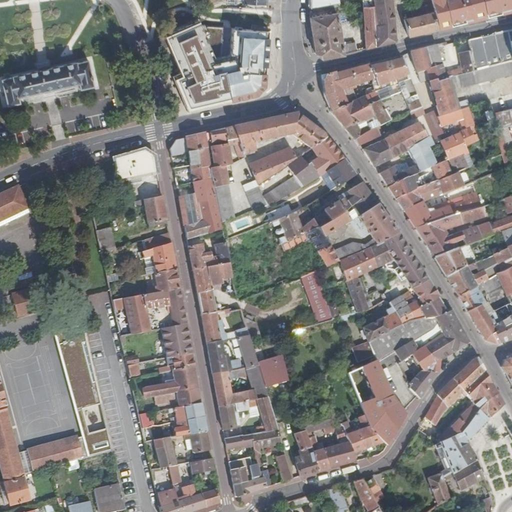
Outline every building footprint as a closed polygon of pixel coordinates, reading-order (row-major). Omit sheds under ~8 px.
[(327,7),(339,6),(338,0),(310,0),(311,8),(327,7)] [(393,0),(372,0),(373,6),(376,47),(395,42),(395,40),(390,4),(394,4),(393,0)] [(511,0),(430,0),(432,6),(434,13),(436,24),(511,4),(511,0)] [(511,4),(436,24),(438,30),(458,25),(511,10),(511,4)] [(376,47),(373,6),(363,6),(363,10),(365,49),(376,47)] [(432,6),(411,11),(413,18),(434,13),(432,6)] [(343,55),(356,52),(355,44),(342,45),(339,21),(349,20),(348,12),(311,17),(311,19),(316,54),(322,58),(343,55)] [(411,19),(410,36),(438,30),(436,24),(434,13),(413,18),(411,19)] [(511,62),(511,31),(467,42),(469,52),(467,52),(473,73),(511,62)] [(447,79),(437,45),(411,52),(411,53),(416,73),(417,73),(426,71),(429,81),(435,80),(436,82),(447,79)] [(473,73),(467,52),(459,55),(463,70),(464,75),(473,73)] [(402,56),(371,64),(381,101),(382,101),(391,97),(401,92),(404,99),(407,105),(410,113),(421,107),(402,56)] [(1,81),(6,107),(19,104),(18,98),(78,84),(79,90),(93,87),(88,62),(75,65),(74,63),(58,66),(45,69),(12,77),(12,79),(1,81)] [(381,101),(371,64),(370,62),(322,76),(324,92),(326,100),(331,112),(357,101),(353,89),(372,81),(374,87),(368,89),(367,93),(368,97),(366,98),(370,106),(381,101)] [(435,80),(429,81),(438,109),(425,117),(436,141),(441,139),(445,137),(444,134),(439,117),(469,108),(470,107),(468,101),(454,105),(450,92),(511,75),(511,62),(473,73),(464,75),(452,78),(447,79),(436,82),(435,80)] [(426,71),(417,73),(420,83),(429,81),(426,71)] [(391,97),(394,104),(404,99),(401,92),(391,97)] [(366,98),(357,101),(331,112),(345,129),(357,124),(369,118),(375,130),(377,129),(389,123),(391,122),(382,101),(381,101),(370,106),(366,98)] [(404,99),(394,104),(397,109),(407,105),(404,99)] [(399,118),(400,117),(410,113),(407,105),(397,109),(396,110),(399,118)] [(410,113),(413,120),(422,116),(420,113),(423,112),(421,107),(410,113)] [(439,117),(444,134),(455,130),(453,124),(460,123),(464,133),(460,135),(465,147),(479,141),(475,129),(474,125),(469,108),(439,117)] [(400,117),(403,125),(413,120),(410,113),(400,117)] [(275,119),(209,134),(211,146),(225,143),(225,145),(212,148),(215,170),(211,170),(222,225),(231,221),(224,177),(227,177),(226,170),(234,168),(236,167),(236,165),(230,166),(226,148),(234,146),(240,161),(245,160),(244,156),(255,154),(253,144),(279,138),(285,136),(292,135),(310,150),(326,138),(323,134),(297,114),(281,117),(275,119)] [(345,129),(350,134),(360,129),(357,124),(345,129)] [(407,149),(427,139),(420,124),(399,134),(407,149)] [(368,126),(360,129),(350,134),(355,139),(371,132),(368,126)] [(371,132),(355,139),(359,146),(380,136),(378,132),(377,129),(375,130),(371,132)] [(186,139),(188,154),(192,172),(211,167),(209,150),(206,134),(186,139)] [(407,149),(399,134),(383,141),(392,158),(407,149)] [(443,143),(441,143),(449,161),(467,154),(465,147),(460,135),(443,143)] [(280,183),(289,196),(324,173),(343,160),(326,138),(310,150),(314,155),(311,157),(313,161),(305,167),(302,162),(299,157),(285,167),(291,175),(280,183)] [(413,160),(431,153),(429,149),(434,147),(429,138),(427,139),(407,149),(413,160)] [(188,154),(186,139),(175,142),(170,150),(172,158),(188,154)] [(392,158),(383,141),(364,150),(374,167),(392,158)] [(277,173),(285,167),(299,157),(305,153),(301,149),(292,155),(289,150),(269,159),(277,173)] [(144,153),(116,160),(116,165),(116,171),(116,176),(115,181),(113,187),(138,180),(137,176),(158,171),(155,156),(144,153)] [(417,175),(388,188),(396,199),(451,177),(446,163),(437,167),(431,153),(413,160),(416,165),(421,174),(432,169),(435,176),(421,182),(417,175)] [(277,173),(269,159),(250,167),(257,188),(277,173)] [(343,160),(324,173),(327,177),(326,178),(330,184),(332,184),(335,188),(354,174),(343,160)] [(452,168),(455,176),(458,174),(464,172),(461,164),(452,168)] [(393,167),(380,174),(388,188),(417,175),(421,174),(416,165),(398,174),(393,167)] [(203,222),(183,226),(185,240),(214,233),(217,232),(221,231),(223,230),(222,225),(211,170),(211,167),(192,172),(193,184),(195,195),(197,205),(203,222)] [(404,212),(421,205),(417,198),(439,189),(442,196),(464,188),(458,174),(455,176),(451,177),(396,199),(404,212)] [(357,217),(376,204),(361,183),(349,191),(351,194),(348,196),(347,194),(344,196),(345,198),(339,202),(349,216),(354,213),(357,217)] [(472,199),(477,197),(473,186),(468,188),(472,199)] [(467,194),(465,187),(464,188),(442,196),(440,197),(443,203),(467,194)] [(0,227),(29,214),(18,189),(0,196),(0,227)] [(421,205),(423,204),(440,197),(442,196),(439,189),(417,198),(421,205)] [(252,213),(265,209),(258,190),(246,194),(252,213)] [(177,198),(183,226),(203,222),(197,205),(195,195),(177,198)] [(508,214),(511,212),(511,196),(482,207),(415,229),(434,259),(458,249),(501,232),(511,228),(511,217),(490,226),(488,223),(446,239),(443,233),(485,218),(483,213),(495,209),(495,207),(505,204),(508,214)] [(415,229),(482,207),(478,197),(477,197),(472,199),(430,214),(423,204),(421,205),(404,212),(415,229)] [(167,224),(163,198),(144,201),(135,203),(138,205),(145,204),(149,229),(167,224)] [(325,211),(335,226),(346,219),(359,238),(362,238),(367,234),(371,239),(362,245),(350,242),(331,250),(322,235),(309,240),(325,267),(337,262),(367,249),(397,236),(391,226),(388,221),(376,204),(357,217),(354,213),(349,216),(339,202),(325,211)] [(266,216),(269,224),(290,215),(287,208),(266,216)] [(278,242),(279,245),(305,234),(309,239),(309,240),(322,235),(335,226),(325,211),(316,217),(303,228),(297,218),(298,217),(298,216),(301,213),(299,210),(294,214),(290,215),(269,224),(268,224),(270,229),(278,225),(279,228),(276,230),(274,231),(275,235),(277,235),(282,234),(284,239),(279,241),(278,242)] [(511,228),(501,232),(508,249),(511,259),(511,228)] [(49,241),(65,237),(63,229),(47,233),(49,241)] [(99,233),(100,241),(114,237),(113,231),(99,233)] [(146,247),(147,252),(171,244),(169,234),(151,239),(152,245),(146,247)] [(305,234),(279,245),(283,252),(309,239),(305,234)] [(391,260),(405,279),(412,288),(427,281),(429,280),(398,236),(397,236),(367,249),(374,267),(386,288),(394,284),(383,264),(391,260)] [(103,254),(117,250),(114,237),(100,241),(103,254)] [(146,271),(147,276),(156,275),(177,271),(171,244),(147,252),(143,253),(144,260),(153,257),(155,269),(146,271)] [(187,249),(192,272),(228,264),(225,248),(220,249),(214,250),(216,258),(211,259),(210,255),(204,256),(202,247),(187,249)] [(374,267),(367,249),(337,262),(352,309),(353,312),(356,311),(365,308),(364,305),(354,276),(374,267)] [(458,249),(434,259),(445,277),(468,267),(458,249)] [(511,267),(511,259),(508,249),(494,255),(502,274),(511,267)] [(228,264),(192,272),(200,316),(213,314),(220,312),(219,308),(214,309),(209,283),(231,278),(229,268),(228,264)] [(468,267),(445,277),(459,297),(476,287),(488,281),(484,272),(472,278),(469,272),(476,269),(474,264),(468,267)] [(7,274),(9,285),(56,273),(55,267),(32,273),(31,268),(7,274)] [(511,267),(502,274),(488,281),(476,287),(481,298),(486,295),(502,287),(507,299),(511,295),(511,267)] [(177,271),(156,275),(158,287),(148,289),(149,294),(180,288),(177,271)] [(109,277),(110,284),(119,282),(118,275),(109,277)] [(427,281),(412,288),(423,306),(437,298),(432,290),(427,281)] [(476,287),(459,297),(471,315),(480,311),(479,310),(483,308),(485,307),(481,298),(476,287)] [(149,294),(114,302),(116,312),(126,310),(131,335),(163,329),(186,325),(180,288),(149,294)] [(17,317),(40,311),(34,289),(12,295),(17,317)] [(401,295),(411,319),(411,320),(424,318),(445,313),(437,298),(423,306),(419,308),(408,292),(401,295)] [(411,319),(401,295),(388,300),(391,306),(400,324),(411,319)] [(332,303),(325,305),(329,317),(335,314),(332,303)] [(400,324),(391,306),(384,309),(386,314),(359,326),(364,341),(400,324)] [(480,311),(471,315),(485,340),(498,344),(499,344),(494,332),(497,330),(494,323),(497,321),(494,314),(487,317),(483,308),(479,310),(480,311)] [(230,313),(229,313),(233,331),(245,330),(242,319),(240,311),(230,313)] [(358,316),(356,311),(353,312),(337,317),(338,322),(358,316)] [(411,357),(427,347),(444,337),(453,353),(468,344),(451,312),(445,313),(424,318),(411,320),(411,319),(400,324),(364,341),(371,355),(374,361),(376,364),(394,355),(399,364),(411,357)] [(216,325),(213,314),(200,316),(206,345),(220,343),(222,342),(221,338),(218,338),(217,333),(221,333),(219,325),(216,325)] [(83,405),(100,400),(81,315),(60,321),(83,405)] [(249,345),(259,342),(254,325),(250,323),(251,319),(247,317),(245,320),(242,319),(245,330),(247,338),(249,345)] [(494,332),(499,344),(511,338),(511,318),(502,324),(500,320),(497,321),(494,323),(497,330),(494,332)] [(186,325),(163,329),(168,358),(192,354),(186,325)] [(303,328),(291,332),(275,337),(276,342),(296,336),(305,334),(303,328)] [(233,331),(235,340),(247,338),(245,330),(233,331)] [(444,337),(427,347),(434,358),(439,361),(453,353),(444,337)] [(257,368),(256,365),(249,345),(247,338),(235,340),(245,370),(257,368)] [(347,348),(353,363),(371,355),(364,341),(347,348)] [(220,343),(206,345),(212,376),(226,374),(230,373),(227,358),(223,358),(220,343)] [(438,373),(439,361),(434,358),(427,347),(411,357),(421,367),(407,384),(409,388),(408,390),(419,399),(438,373)] [(173,371),(194,367),(192,354),(168,358),(167,358),(168,366),(171,366),(173,371)] [(127,359),(129,366),(138,364),(139,364),(138,357),(127,359)] [(280,357),(256,365),(257,368),(262,386),(277,381),(278,385),(287,382),(280,357)] [(511,359),(511,357),(503,360),(501,368),(511,389),(511,359)] [(438,397),(424,418),(435,427),(443,413),(465,393),(474,404),(444,435),(444,436),(434,446),(435,446),(459,430),(472,419),(480,410),(489,420),(503,406),(477,360),(473,361),(437,395),(438,397)] [(374,361),(345,374),(363,415),(368,427),(385,438),(389,441),(405,415),(393,398),(376,364),(374,361)] [(138,364),(129,366),(131,377),(141,375),(138,364)] [(143,373),(144,377),(173,371),(171,366),(168,366),(168,368),(143,373)] [(201,404),(194,367),(173,371),(173,375),(170,376),(171,383),(142,388),(146,407),(169,403),(168,400),(174,399),(175,403),(178,403),(179,408),(201,404)] [(218,409),(247,403),(254,402),(267,400),(264,390),(262,386),(257,368),(245,370),(247,377),(251,391),(234,394),(233,390),(229,390),(227,380),(226,374),(212,376),(218,409)] [(247,377),(245,370),(230,373),(226,374),(227,380),(247,377)] [(262,386),(264,390),(278,385),(277,381),(262,386)] [(0,468),(3,480),(50,468),(81,459),(83,458),(77,437),(19,453),(0,387),(0,468)] [(258,435),(277,432),(267,400),(254,402),(256,408),(261,423),(261,428),(257,429),(258,435)] [(91,444),(107,440),(98,403),(82,408),(91,444)] [(248,412),(248,409),(247,403),(218,409),(222,431),(235,429),(235,427),(239,426),(237,414),(248,412)] [(201,404),(179,408),(175,409),(177,423),(187,421),(203,418),(201,404)] [(298,421),(293,405),(287,407),(291,423),(298,421)] [(467,442),(489,420),(480,410),(472,419),(459,430),(435,446),(434,447),(446,470),(442,473),(442,474),(429,480),(439,506),(451,499),(444,479),(446,478),(477,462),(465,442),(467,441),(467,442)] [(328,413),(313,418),(299,423),(302,431),(317,473),(355,463),(351,454),(338,425),(337,423),(333,424),(328,413)] [(146,424),(148,424),(146,414),(139,415),(142,429),(147,429),(146,424)] [(368,427),(363,415),(357,418),(361,429),(349,434),(344,422),(338,425),(351,454),(385,438),(368,427)] [(176,429),(177,437),(206,432),(203,418),(187,421),(188,427),(176,429)] [(142,429),(146,443),(154,442),(165,440),(164,434),(154,436),(152,428),(147,429),(142,429)] [(317,473),(302,431),(293,434),(299,451),(298,453),(299,457),(293,459),(299,478),(317,473)] [(176,466),(175,461),(172,445),(181,443),(181,442),(190,440),(192,454),(210,451),(206,432),(177,437),(165,440),(154,442),(160,469),(162,468),(170,467),(176,466)] [(277,432),(258,435),(252,436),(254,446),(256,459),(261,458),(260,453),(259,450),(281,446),(277,432)] [(224,441),(226,451),(254,446),(252,436),(224,441)] [(283,483),(292,481),(284,456),(275,459),(283,483)] [(250,458),(228,463),(228,465),(240,463),(241,468),(245,467),(248,483),(251,482),(248,466),(252,466),(250,458)] [(211,459),(190,463),(192,475),(213,471),(211,459)] [(485,479),(477,462),(446,478),(448,481),(454,478),(461,491),(485,479)] [(240,463),(228,465),(233,487),(248,483),(245,467),(241,468),(240,463)] [(171,472),(174,484),(182,482),(178,465),(176,466),(170,467),(171,472)] [(236,498),(271,487),(270,481),(268,481),(267,475),(263,475),(262,472),(259,472),(257,465),(252,466),(248,466),(251,482),(248,483),(233,487),(234,496),(236,498)] [(23,478),(4,483),(10,505),(29,500),(23,478)] [(373,479),(365,484),(371,495),(380,490),(373,479)] [(371,495),(365,484),(362,480),(352,483),(363,500),(364,499),(368,511),(381,511),(376,502),(371,495)] [(219,503),(216,484),(209,486),(209,488),(204,490),(203,487),(200,488),(202,494),(206,507),(219,503)] [(119,511),(125,511),(120,486),(93,492),(97,511),(103,511),(114,510),(114,511),(119,511)] [(334,511),(340,511),(349,509),(342,486),(328,490),(334,511)] [(180,498),(183,511),(190,511),(206,507),(202,494),(197,496),(195,490),(195,488),(190,490),(192,497),(189,498),(188,496),(182,498),(180,498)] [(183,511),(180,498),(177,499),(174,489),(161,493),(157,495),(160,511),(183,511)] [(384,497),(380,490),(371,495),(376,502),(384,497)] [(310,495),(293,501),(295,506),(312,501),(310,495)] [(491,511),(492,503),(491,498),(484,500),(487,511),(491,511)]
